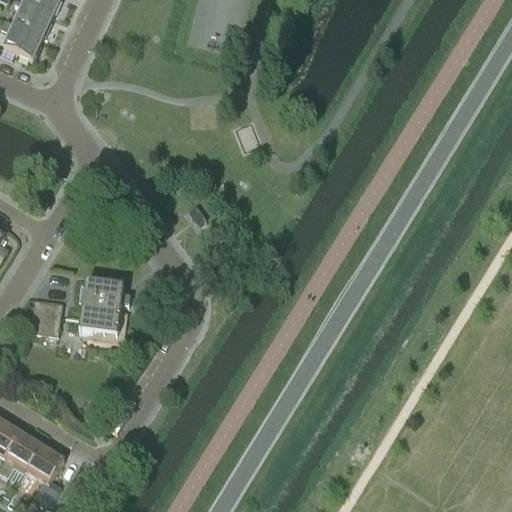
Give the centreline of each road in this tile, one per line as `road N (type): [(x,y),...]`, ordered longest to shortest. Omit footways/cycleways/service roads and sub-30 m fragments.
road 1 (tertiary): [(222,511),(511,44)]
road 2 (unclassified): [(106,466),(204,309),(92,160)]
road 3 (unclassified): [(106,466),(0,401)]
